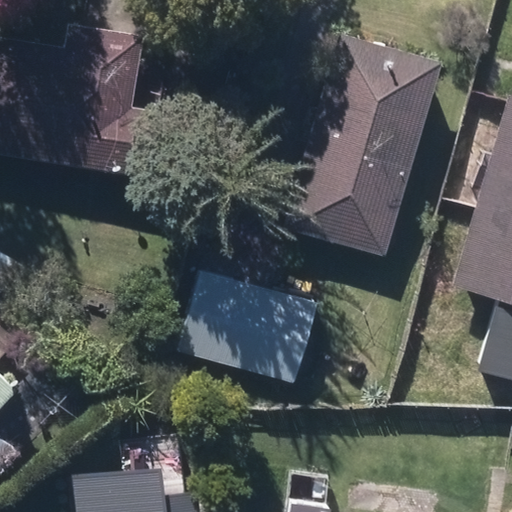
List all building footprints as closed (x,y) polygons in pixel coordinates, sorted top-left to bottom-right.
[(0,17),(0,135),(182,160),(191,95),(143,89),(153,15),(83,5),(80,28),(0,17)] [(394,239),(453,39),(356,11),(297,211),(394,239)] [(511,105),(463,269),(510,283),(489,353),(511,359),(511,105)] [(329,296),(205,261),(182,341),(306,376),(329,296)] [(0,407),(15,390),(0,377),(0,407)] [(162,469),(73,477),(76,511),(201,511),(200,497),(165,500),(162,469)]
